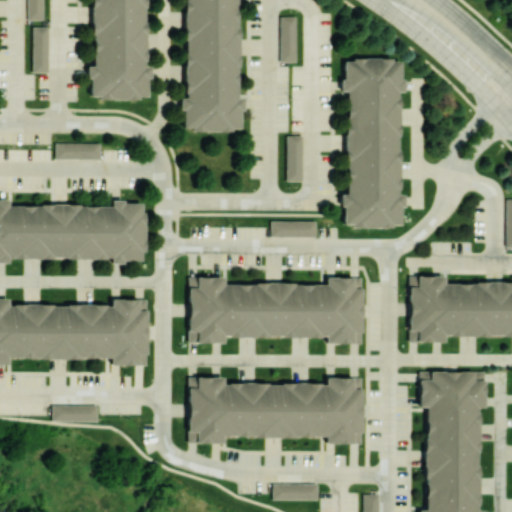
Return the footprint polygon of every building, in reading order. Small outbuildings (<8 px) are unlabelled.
[(44,0),(44,22),(28,22),(28,0),(44,0)] [(95,65),(95,64),(95,33),(94,33),(94,0),(147,0),(147,12),(145,12),(145,26),(149,26),(148,61),(147,61),(147,67),(153,67),(152,78),(149,78),(149,96),(140,96),(140,100),(100,99),(100,96),(92,96),(92,78),(89,78),(89,72),(89,65),(95,65)] [(187,96),(188,64),(186,64),(186,0),(237,0),(237,3),(239,3),(239,42),(237,42),(237,56),(241,56),(240,92),(239,92),(239,96),(239,97),(245,97),(245,105),(245,109),(241,109),(241,127),(232,127),(232,130),(192,130),(192,127),(184,127),(184,109),(181,109),(181,96),(187,96)] [(297,62),(280,62),(281,16),(297,17),(297,62)] [(50,72),(33,72),(33,27),(50,27),(50,72)] [(396,192),(397,160),(398,160),(399,92),(405,92),(405,80),(401,80),(401,63),(392,62),(392,59),(352,59),(352,62),(344,62),(344,81),(341,81),(341,84),(341,92),(348,92),(348,94),(348,98),(346,98),(345,137),(347,137),(347,151),(344,151),(343,187),(345,187),(345,191),(345,192),(339,192),(339,198),(339,204),(342,204),(342,222),(351,222),(351,225),(391,226),(391,222),(399,222),(400,204),(403,204),(403,192),(396,192)] [(303,182),(287,182),(287,136),(303,137),(303,182)] [(101,144),(100,161),(55,160),(55,144),(101,144)] [(511,198),(504,199),(503,247),(511,247),(511,198)] [(10,207),(11,207),(42,207),(42,205),(108,205),(109,205),(109,199),(118,199),(121,199),(121,203),(139,203),(139,212),(142,212),(142,252),(139,252),(139,260),(121,260),(121,263),(109,263),(109,257),(104,257),(104,258),(64,258),(64,256),(50,256),(50,260),(15,260),(15,258),(9,258),(9,264),(0,264),(0,200),(2,200),(10,200),(10,207)] [(316,221),(316,237),(271,237),(271,221),(316,221)] [(197,277),(194,277),(189,277),(189,288),(197,288),(197,277)] [(268,338),(229,338),(229,336),(224,336),(224,344),(197,343),(197,332),(189,332),(189,288),(197,288),(197,277),(224,277),(224,285),(226,285),(256,285),(256,283),(296,283),(296,285),(323,285),(328,285),(328,278),(355,278),(355,289),(363,289),(363,333),(355,333),(355,344),(328,344),(328,337),(322,337),(322,339),(283,338),(283,337),(268,336),(268,338)] [(355,278),(355,289),(363,289),(363,278),(355,278)] [(488,338),(449,338),(449,336),(443,336),(443,344),(416,344),(416,333),(408,333),(408,289),(416,289),(417,278),(438,278),(443,278),(443,285),(446,285),(475,285),(475,283),(511,283),(511,338),(502,338),(502,337),(488,337),(488,338)] [(417,278),(408,278),(408,289),(416,289),(417,278)] [(66,305),(106,305),(106,307),(111,307),(111,300),(138,300),(138,311),(146,311),(146,355),(138,355),(138,366),(116,366),(111,366),(111,359),(108,359),(79,359),(79,361),(39,361),(39,359),(10,358),(7,358),(7,366),(2,365),(0,365),(0,299),(7,299),(7,307),(13,307),(13,305),(52,305),(52,307),(66,307),(66,305)] [(138,300),(146,300),(146,311),(138,311),(138,300)] [(197,343),(189,343),(189,332),(197,332),(197,343)] [(355,344),(355,333),(363,333),(363,344),(355,344)] [(416,344),(408,344),(408,333),(416,333),(416,344)] [(138,366),(146,366),(146,355),(138,355),(138,366)] [(418,381),(429,381),(429,373),(418,373),(418,381)] [(479,468),(479,507),(477,507),(477,511),(425,511),(425,508),(425,481),(423,481),(423,441),(425,441),(425,410),(425,408),(418,408),(418,402),(418,381),(429,381),(429,373),(473,373),(473,381),(484,381),(484,408),(477,408),(477,414),(479,414),(479,454),(477,454),(477,468),(479,468)] [(484,381),(473,381),(473,373),(484,373),(484,381)] [(195,378),(195,389),(187,389),(187,378),(195,378)] [(282,384),(321,384),(321,386),(326,386),(326,379),(353,379),(353,390),(361,390),(361,434),(353,434),(353,445),(331,445),(326,445),(326,438),(323,438),(294,437),(294,439),(254,439),(254,437),(225,437),(222,437),(222,444),(216,444),(195,444),(195,433),(187,433),(187,389),(195,389),(195,378),(222,378),(222,386),(228,386),(228,384),(268,384),(268,386),(282,386),(282,384)] [(353,379),(361,379),(361,390),(353,390),(353,379)] [(52,421),(52,405),(97,406),(96,417),(96,422),(52,421)] [(195,444),(195,433),(187,433),(187,444),(195,444)] [(353,445),(361,445),(361,434),(353,434),(353,445)] [(318,485),(318,501),(273,501),(273,484),(318,485)] [(380,511),(364,511),(364,496),(380,496),(380,511)]
